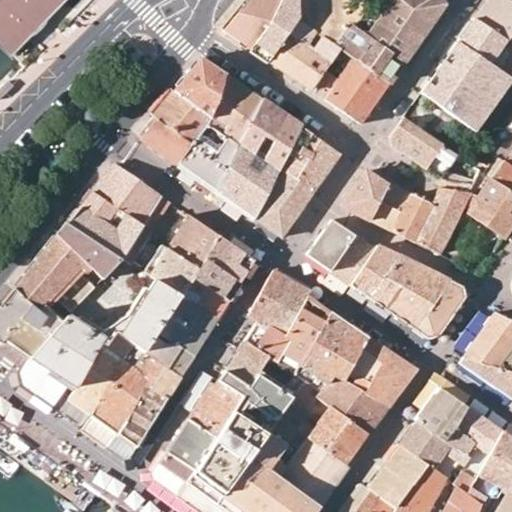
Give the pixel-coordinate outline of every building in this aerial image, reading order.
[(55,0),(0,0),(0,51),(6,58),(59,4),(55,0)] [(298,17),(298,0),(247,0),(224,30),(268,60),(297,19),(298,17)] [(361,17),(367,0),(298,0),(298,17),(297,19),(304,23),(314,31),(322,36),(334,44),(349,23),(354,27),(361,17)] [(380,0),(379,3),(388,6),(385,10),(367,36),(354,27),(349,23),(334,44),(339,48),(389,83),(414,47),(443,4),(441,0),(380,0)] [(511,1),(509,0),(485,0),(479,9),(473,17),(500,35),(511,43),(511,1)] [(66,11),(59,4),(6,58),(11,63),(66,11)] [(473,17),(457,40),(500,70),(508,59),(492,48),(500,35),(473,17)] [(322,36),(312,49),(305,44),(314,31),(304,23),(297,19),(268,60),(300,82),(311,90),(325,69),(328,65),(329,62),(333,57),(339,48),(334,44),(322,36)] [(328,65),(325,69),(374,103),(389,83),(339,48),(333,57),(346,66),(343,71),(329,62),(328,65)] [(500,70),(511,77),(511,53),(508,59),(500,70)] [(225,75),(202,59),(175,92),(210,118),(225,75)] [(360,124),(374,103),(325,69),(311,90),(360,124)] [(435,71),(424,87),(461,113),(472,96),(435,71)] [(261,100),(225,75),(210,118),(208,124),(219,132),(223,125),(227,127),(222,134),(238,145),(261,100)] [(0,98),(13,85),(7,79),(0,85),(0,98)] [(455,154),(468,135),(453,125),(461,113),(424,87),(402,119),(439,144),(455,154)] [(210,118),(175,92),(155,118),(191,144),(178,163),(186,169),(216,190),(238,145),(222,134),(219,132),(208,124),(210,118)] [(300,127),(261,100),(238,145),(277,172),(300,127)] [(70,103),(64,116),(94,130),(100,117),(70,103)] [(151,132),(145,139),(178,163),(191,144),(155,118),(147,128),(151,132)] [(392,145),(410,157),(440,178),(444,181),(471,185),(478,170),(473,166),(455,154),(439,144),(402,119),(390,136),(392,145)] [(338,153),(300,127),(277,172),(274,178),(277,180),(282,172),(311,192),(338,153)] [(151,132),(147,128),(140,136),(145,139),(151,132)] [(511,165),(511,133),(510,133),(495,154),(511,165)] [(277,172),(238,145),(216,190),(254,218),(274,178),(277,172)] [(473,166),(478,170),(511,192),(511,165),(495,154),(486,167),(477,160),(473,166)] [(161,196),(114,163),(67,223),(121,259),(141,228),(161,196)] [(339,205),(369,219),(388,182),(384,179),(382,181),(364,170),(339,205)] [(479,185),(482,187),(477,196),(469,208),(467,212),(503,237),(511,222),(511,192),(478,170),(471,185),(469,190),(473,193),(479,185)] [(282,172),(277,180),(274,178),(254,218),(280,236),(311,192),(282,172)] [(438,253),(450,228),(462,204),(469,208),(477,196),(473,193),(469,190),(471,185),(444,181),(440,178),(433,204),(414,242),(438,253)] [(390,183),(388,182),(369,219),(391,230),(411,193),(390,183)] [(414,242),(433,204),(411,193),(391,230),(412,240),(414,242)] [(169,202),(161,196),(141,228),(148,233),(169,202)] [(218,236),(188,215),(168,246),(196,268),(203,258),(218,236)] [(305,254),(328,269),(353,235),(329,219),(305,254)] [(102,279),(121,259),(67,223),(65,222),(56,234),(83,260),(87,264),(102,279)] [(148,233),(141,228),(121,259),(129,263),(148,233)] [(56,234),(39,255),(14,288),(29,303),(41,313),(55,299),(70,313),(94,287),(79,273),(75,269),(83,260),(56,234)] [(328,269),(349,284),(376,245),(370,241),(367,244),(353,235),(328,269)] [(253,260),(218,236),(203,258),(235,278),(239,281),(253,260)] [(147,267),(153,270),(167,248),(161,244),(147,267)] [(463,296),(460,286),(376,245),(349,284),(427,337),(437,334),(463,296)] [(168,246),(167,248),(153,270),(147,267),(143,272),(155,280),(179,295),(180,293),(190,278),(196,268),(168,246)] [(227,301),(236,286),(232,284),(235,278),(203,258),(196,268),(190,278),(227,301)] [(87,264),(83,260),(75,269),(79,273),(87,264)] [(309,291),(272,269),(248,314),(258,320),(244,340),(268,356),(276,362),(279,357),(284,348),(289,339),(283,336),(306,297),(309,291)] [(180,293),(179,295),(166,316),(203,339),(227,301),(190,278),(180,293)] [(153,335),(156,331),(166,316),(179,295),(155,280),(125,325),(135,332),(129,342),(131,343),(143,351),(153,335)] [(6,340),(30,357),(33,354),(57,326),(41,313),(29,303),(14,288),(0,305),(0,340),(3,342),(4,343),(4,342),(6,340)] [(284,348),(301,359),(328,313),(306,297),(283,336),(289,339),(284,348)] [(511,321),(493,311),(462,356),(511,371),(511,321)] [(366,338),(328,313),(301,359),(296,367),(293,373),(303,380),(318,390),(331,374),(343,381),(348,371),(366,338)] [(94,363),(107,341),(67,316),(57,326),(33,354),(30,357),(39,363),(72,385),(75,387),(90,361),(94,363)] [(156,331),(171,342),(169,346),(153,335),(143,351),(147,354),(180,376),(203,339),(166,316),(156,331)] [(114,332),(107,341),(94,363),(90,361),(75,387),(98,403),(131,343),(129,342),(114,332)] [(366,338),(348,371),(356,376),(351,386),(385,405),(399,387),(381,374),(393,357),(366,338)] [(260,368),(268,356),(244,340),(236,352),(260,368)] [(140,394),(127,385),(147,354),(143,351),(131,343),(98,403),(125,422),(140,394)] [(284,348),(279,357),(296,367),(301,359),(284,348)] [(224,370),(230,374),(249,387),(258,374),(256,373),(260,368),(236,352),(227,366),(224,370)] [(143,433),(180,376),(147,354),(127,385),(140,394),(125,422),(143,433)] [(511,371),(462,356),(459,359),(511,396),(511,371)] [(399,387),(411,370),(393,357),(381,374),(399,387)] [(218,380),(224,383),(230,374),(224,370),(218,380)] [(230,374),(224,383),(242,395),(215,437),(193,471),(210,482),(222,491),(248,455),(277,416),(291,396),(258,374),(249,387),(230,374)] [(318,390),(303,380),(291,396),(277,416),(296,430),(306,437),(343,464),(365,433),(385,405),(351,386),(343,381),(331,374),(318,390)] [(187,418),(215,437),(242,395),(224,383),(218,380),(214,386),(210,383),(187,418)] [(75,387),(69,398),(91,414),(98,403),(75,387)] [(465,406),(439,388),(415,421),(441,440),(451,429),(453,428),(465,406)] [(98,403),(91,414),(118,433),(125,422),(98,403)] [(470,446),(474,449),(476,445),(489,453),(501,431),(465,406),(453,428),(451,429),(441,440),(457,450),(464,454),(470,446)] [(251,511),(313,511),(317,506),(278,476),(285,466),(275,458),(296,430),(277,416),(248,455),(222,491),(251,511)] [(166,451),(193,471),(215,437),(187,418),(166,451)] [(457,450),(441,440),(415,421),(398,444),(426,464),(431,467),(443,452),(452,458),(457,450)] [(136,446),(143,433),(125,422),(118,433),(136,446)] [(511,468),(511,439),(501,431),(489,453),(474,480),(465,493),(479,504),(481,505),(486,496),(496,496),(501,488),(511,468)] [(346,466),(343,464),(306,437),(291,457),(331,487),(346,466)] [(398,444),(392,452),(366,487),(378,496),(394,508),(409,488),(426,464),(398,444)] [(457,450),(452,458),(463,466),(468,457),(464,454),(457,450)] [(166,451),(159,464),(186,482),(193,471),(166,451)] [(285,466),(278,476),(317,506),(331,487),(291,457),(285,466)] [(409,488),(430,504),(444,477),(431,467),(426,464),(409,488)] [(511,468),(501,488),(506,491),(511,493),(511,468)] [(193,471),(186,482),(214,502),(222,491),(210,482),(193,471)] [(457,475),(451,471),(446,479),(452,483),(457,475)] [(456,486),(465,493),(474,480),(459,471),(457,475),(452,483),(456,486)] [(365,511),(378,496),(366,487),(360,482),(337,511),(365,511)] [(465,493),(456,486),(442,511),(441,511),(475,511),(479,504),(465,493)] [(409,488),(394,508),(378,496),(365,511),(425,511),(430,504),(409,488)] [(251,511),(222,491),(214,502),(227,511),(251,511)] [(511,511),(511,493),(506,491),(493,511),(511,511)]
